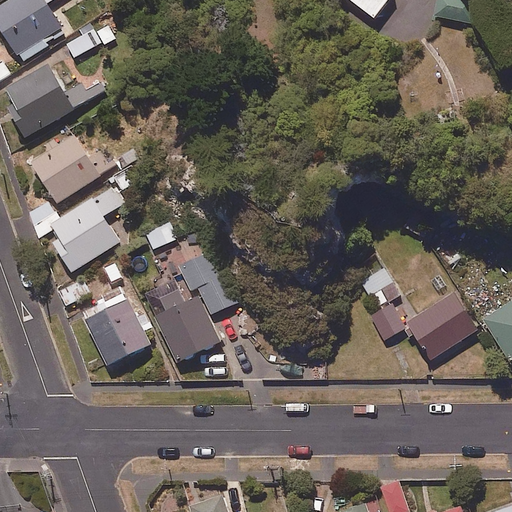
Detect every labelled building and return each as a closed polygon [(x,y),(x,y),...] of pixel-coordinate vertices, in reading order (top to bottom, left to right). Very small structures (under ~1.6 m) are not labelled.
[(60,0),(16,0),(0,10),(0,26),(23,65),(51,49),(48,44),(67,33),(51,6),(60,0)] [(346,0),(377,24),(395,0),(346,0)] [(442,0),(441,5),(438,22),(476,29),(479,12),(480,4),(466,2),(466,0),(442,0)] [(119,41),(111,26),(100,32),(98,29),(68,45),(77,63),(119,41)] [(0,84),(13,76),(5,64),(0,67),(0,84)] [(51,66),(9,90),(18,106),(11,110),(28,141),(77,113),(104,98),(97,85),(87,91),(82,83),(66,93),(51,66)] [(91,159),(74,134),(31,163),(60,207),(114,171),(102,152),(91,159)] [(141,180),(132,166),(113,179),(123,193),(141,180)] [(126,206),(115,188),(62,222),(50,203),(29,217),(41,240),(55,231),(62,242),(55,246),(75,276),(123,244),(106,219),(126,206)] [(178,235),(169,221),(147,235),(156,249),(178,235)] [(178,266),(192,289),(197,286),(213,312),(235,298),(206,249),(178,266)] [(378,304),(387,298),(380,285),(395,277),(385,259),(355,276),(365,293),(370,290),(378,304)] [(129,281),(117,260),(103,267),(115,289),(129,281)] [(93,297),(85,280),(60,291),(67,308),(93,297)] [(188,306),(176,282),(147,297),(181,366),(224,345),(201,299),(188,306)] [(105,299),(107,303),(111,310),(88,323),(113,370),(155,348),(147,334),(154,330),(147,317),(140,320),(124,289),(105,299)] [(410,323),(429,354),(436,351),(441,359),(482,334),(457,294),(410,323)] [(407,329),(392,302),(371,313),(385,341),(407,329)] [(511,307),(487,324),(511,363),(511,307)] [(411,511),(402,484),(384,490),(391,511),(411,511)] [(229,511),(225,498),(191,510),(191,511),(229,511)]
